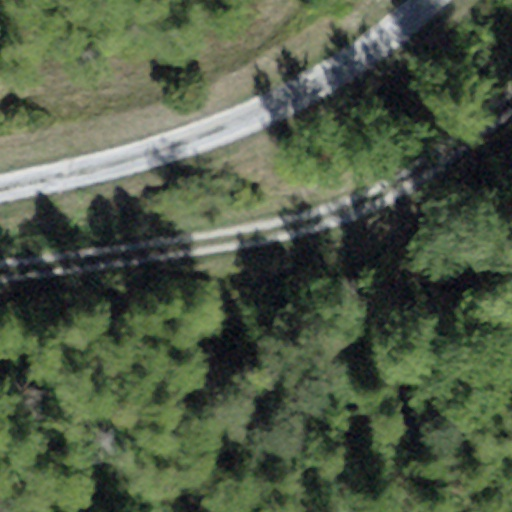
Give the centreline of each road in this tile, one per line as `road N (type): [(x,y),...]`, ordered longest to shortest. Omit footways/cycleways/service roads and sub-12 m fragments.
road 1 (track): [(511,114),(396,184),(304,225),(0,281)]
road 2 (track): [(0,190),(172,150),(387,33),(427,0)]
